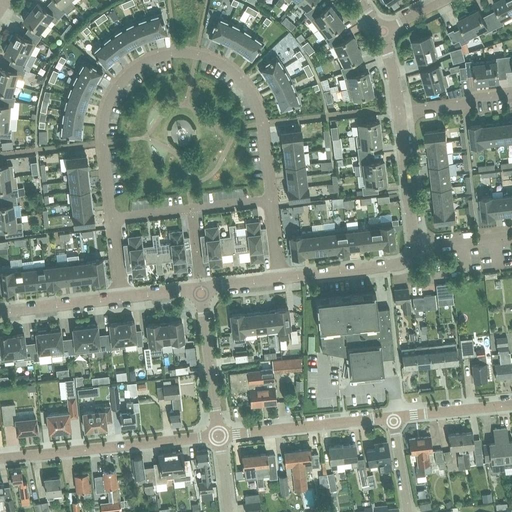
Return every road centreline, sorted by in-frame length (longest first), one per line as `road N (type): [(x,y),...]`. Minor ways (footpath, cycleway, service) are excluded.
road 1 (residential): [(271,200),(267,125),(246,82),(217,62),(173,51),(127,75),(102,116),(111,220)]
road 2 (tertiary): [(0,459),(218,435)]
road 3 (tertiary): [(218,435),(392,418)]
road 4 (residential): [(111,220),(271,200)]
road 5 (residential): [(218,435),(200,288)]
road 6 (residential): [(279,277),(401,264),(415,247)]
road 7 (residential): [(415,247),(400,113)]
road 8 (residential): [(0,311),(120,297)]
road 9 (tertiary): [(392,418),(511,406)]
